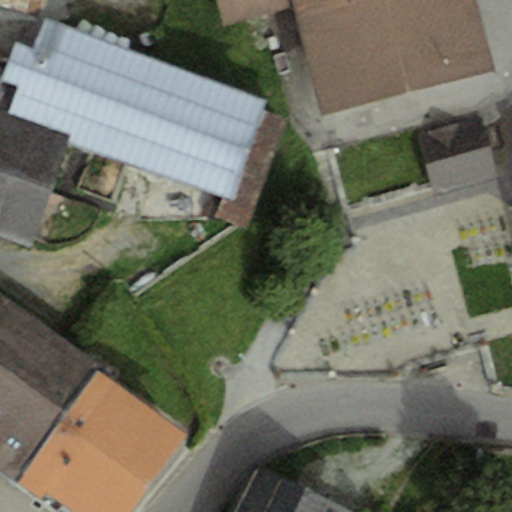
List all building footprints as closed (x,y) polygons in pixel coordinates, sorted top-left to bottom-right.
[(0,0),(0,4),(43,16),(47,0),(0,0)] [(290,0),(217,0),(225,26),(293,8),(290,0)] [(290,0),(293,8),(321,117),(497,71),(478,0),(290,0)] [(267,99),(44,22),(34,49),(14,42),(4,70),(0,80),(0,84),(15,89),(6,115),(71,138),(68,146),(232,202),(267,99)] [(0,80),(4,70),(0,69),(0,238),(31,250),(68,146),(71,138),(6,115),(15,89),(0,84),(0,80)] [(482,119),(419,135),(437,208),(500,192),(482,119)] [(0,295),(0,469),(17,482),(98,373),(102,367),(0,295)] [(130,511),(188,437),(98,373),(17,482),(42,500),(46,495),(71,511),(130,511)] [(348,511),(256,468),(234,511),(348,511)]
